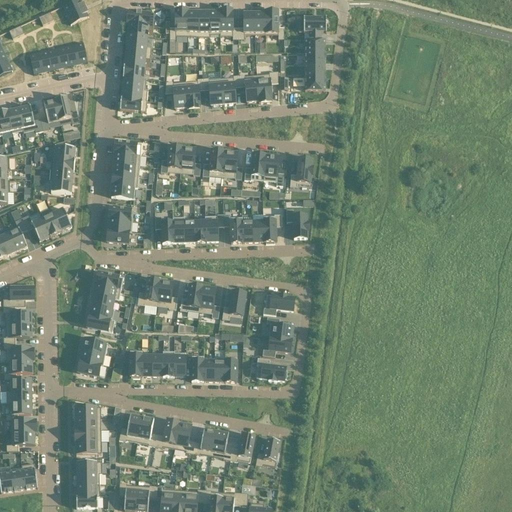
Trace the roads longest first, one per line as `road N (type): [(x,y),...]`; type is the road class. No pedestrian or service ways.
road 1 (residential): [(103,129),(331,104),(343,15),(340,3),(111,1),(106,78)]
road 2 (residential): [(124,259),(299,287),(307,298),(296,384),(290,393),(79,392)]
road 3 (residential): [(322,150),(103,129)]
road 4 (residential): [(287,433),(79,392)]
road 5 (residential): [(124,259),(313,251)]
road 6 (residential): [(47,392),(45,257)]
road 7 (residential): [(51,511),(47,392)]
